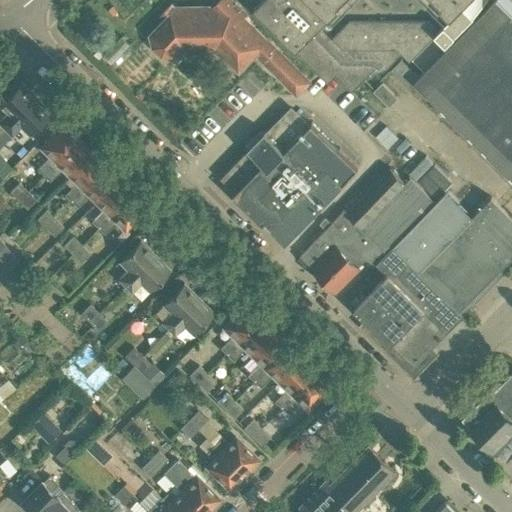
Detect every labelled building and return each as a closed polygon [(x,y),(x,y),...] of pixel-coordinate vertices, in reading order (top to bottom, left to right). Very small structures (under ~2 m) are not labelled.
[(309,81),(245,18),(248,15),(232,0),(221,0),(214,7),(212,10),(255,53),(297,93),(309,81)] [(262,0),(255,8),(254,8),(253,8),(328,82),(336,74),(352,90),(377,65),(383,71),(404,51),(424,71),(443,51),(440,48),(486,0),(262,0)] [(511,0),(494,0),(443,51),(424,71),(419,76),(414,81),(457,123),(511,67),(511,0)] [(214,7),(178,8),(172,3),(158,17),(164,22),(152,34),(155,46),(163,54),(175,57),(184,47),(217,47),(240,69),(255,53),(212,10),(214,7)] [(414,81),(419,76),(401,59),(391,69),(409,86),(414,81)] [(511,67),(457,123),(498,163),(511,149),(511,67)] [(0,132),(4,128),(34,98),(20,84),(12,92),(0,80),(0,104),(8,112),(0,120),(0,132)] [(212,80),(171,120),(194,143),(235,104),(212,80)] [(383,82),(374,91),(389,106),(398,97),(383,82)] [(333,91),(352,104),(358,96),(339,83),(333,91)] [(49,112),(34,98),(4,128),(11,134),(20,124),(28,132),(49,112)] [(295,232),(359,166),(312,121),(310,123),(297,110),(296,111),(288,111),(287,110),(266,131),(265,130),(248,148),(249,149),(226,173),(227,174),(227,182),(226,182),(235,191),(233,193),(263,223),(266,221),(269,224),(270,222),(276,229),(275,230),(286,241),(295,232)] [(42,174),(76,139),(62,125),(41,147),(49,155),(36,168),(42,174)] [(399,137),(386,125),(375,137),(388,149),(399,137)] [(76,139),(42,174),(49,180),(62,167),(69,174),(90,153),(76,139)] [(511,149),(498,163),(511,176),(511,149)] [(77,182),(69,190),(64,195),(70,200),(103,166),(90,153),(69,174),(77,182)] [(0,177),(11,167),(4,159),(0,154),(0,177)] [(75,205),(87,193),(96,201),(117,179),(103,166),(70,200),(75,205)] [(313,267),(401,177),(391,167),(348,211),(345,209),(332,223),(326,217),(320,223),(326,228),(301,255),(313,267)] [(386,252),(436,201),(411,176),(406,182),(401,177),(313,267),(337,291),(359,269),(357,267),(364,259),(372,267),(375,263),(386,252)] [(117,179),(96,201),(103,208),(96,216),(91,221),(97,227),(130,192),(117,179)] [(18,200),(27,190),(18,182),(9,191),(18,200)] [(36,199),(27,190),(18,200),(26,208),(36,199)] [(511,216),(492,196),(472,216),(447,190),(436,201),(386,252),(457,322),(464,315),(460,310),(511,256),(511,216)] [(130,192),(97,227),(104,233),(109,229),(107,227),(115,219),(123,228),(144,206),(130,192)] [(0,212),(9,204),(0,193),(0,212)] [(45,227),(54,217),(46,209),(36,218),(45,227)] [(54,217),(45,227),(53,235),(63,226),(54,217)] [(71,253),(81,244),(72,235),(63,244),(71,253)] [(123,284),(154,254),(139,239),(118,260),(127,269),(118,278),(123,284)] [(81,244),(71,253),(80,262),(89,252),(81,244)] [(382,276),(384,278),(355,308),(368,320),(414,365),(431,348),(432,347),(457,322),(386,252),(375,263),(385,273),(382,276)] [(169,269),(154,254),(123,284),(130,290),(139,281),(148,290),(169,269)] [(168,327),(198,297),(183,282),(162,303),(170,311),(161,321),(168,327)] [(212,312),(198,297),(168,327),(173,333),(183,323),(192,333),(212,312)] [(88,321),(98,312),(89,303),(80,313),(88,321)] [(226,353),(259,319),(245,305),(224,327),(232,334),(224,342),(219,347),(226,353)] [(107,320),(98,312),(88,321),(97,330),(107,320)] [(273,332),(259,319),(226,353),(232,360),(238,354),(237,354),(245,346),(252,353),(273,332)] [(273,332),(252,353),(259,360),(251,368),(247,374),(253,380),(286,345),(273,332)] [(21,333),(15,339),(20,344),(26,339),(21,333)] [(286,345),(253,380),(260,386),(265,381),(264,380),(271,372),(279,380),(300,358),(286,345)] [(132,364),(141,355),(133,346),(124,355),(132,364)] [(132,364),(133,365),(141,372),(146,367),(150,363),(141,355),(132,364)] [(300,358),(279,380),(287,387),(279,395),(274,400),(280,406),(313,372),(300,358)] [(197,382),(207,373),(198,364),(189,374),(197,382)] [(141,372),(133,365),(122,377),(143,397),(159,380),(146,367),(141,372)] [(313,372),(280,406),(287,413),(292,407),(291,406),(299,399),(306,407),(327,385),(313,372)] [(207,373),(197,382),(206,391),(216,382),(207,373)] [(511,374),(490,396),(488,394),(463,419),(493,449),(511,430),(511,374)] [(224,409),(234,400),(225,391),(216,401),(224,409)] [(234,400),(224,409),(233,418),(242,409),(234,400)] [(235,438),(229,444),(207,422),(208,421),(198,412),(189,421),(222,452),(242,473),(256,459),(247,450),(247,448),(242,443),(242,444),(241,444),(235,438)] [(31,425),(40,434),(53,422),(44,413),(31,425)] [(251,436),(260,427),(252,418),(243,428),(251,436)] [(141,442),(151,430),(138,419),(128,431),(141,442)] [(207,454),(213,459),(207,466),(213,472),(213,473),(218,478),(218,477),(219,478),(229,487),(242,473),(222,452),(189,421),(181,429),(191,438),(198,431),(213,446),(208,452),(207,454)] [(269,436),(260,427),(251,436),(260,445),(269,436)] [(10,447),(22,454),(32,435),(21,429),(10,447)] [(112,454),(94,436),(85,446),(103,464),(112,454)] [(78,444),(74,439),(68,439),(64,444),(71,451),(78,444)] [(54,455),(63,464),(73,454),(64,445),(54,455)] [(367,445),(330,483),(341,494),(327,509),(330,511),(349,511),(392,469),(367,445)] [(149,458),(159,467),(167,459),(158,449),(149,458)] [(159,467),(149,458),(141,467),(150,476),(159,467)] [(196,477),(177,459),(163,473),(182,492),(182,491),(203,511),(217,498),(208,489),(208,488),(208,487),(203,483),(202,483),(196,477)] [(120,463),(105,470),(111,480),(125,473),(120,463)] [(46,511),(64,495),(55,486),(58,483),(49,474),(22,502),(31,511),(46,511)] [(330,511),(327,509),(341,494),(330,483),(325,479),(299,505),(303,510),(301,511),(330,511)] [(132,494),(122,485),(114,494),(123,503),(132,494)] [(170,490),(162,498),(176,511),(203,511),(182,491),(182,492),(177,497),(170,490)] [(78,511),(80,511),(64,495),(46,511),(78,511)] [(176,511),(162,498),(150,511),(148,511),(176,511)] [(455,511),(444,500),(432,511),(455,511)]
